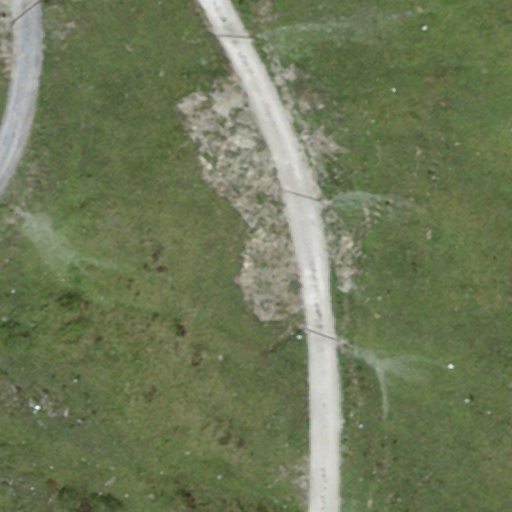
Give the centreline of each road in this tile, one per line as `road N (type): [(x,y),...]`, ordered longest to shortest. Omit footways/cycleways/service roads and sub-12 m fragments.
road 1 (track): [(327,511),(324,348),(293,165),(214,0)]
road 2 (track): [(23,0),(23,86),(0,168)]
